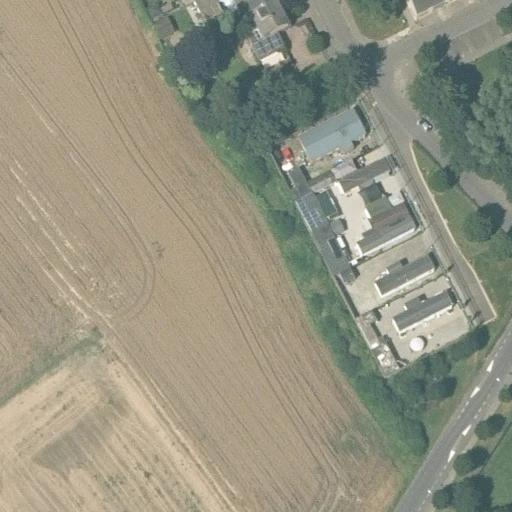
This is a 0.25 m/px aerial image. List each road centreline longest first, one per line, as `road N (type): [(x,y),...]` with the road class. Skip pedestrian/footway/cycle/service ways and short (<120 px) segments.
road 1 (residential): [(410,124),(395,141),(478,316)]
road 2 (residential): [(409,511),(511,343)]
road 3 (residential): [(362,71),(501,0)]
road 4 (residential): [(511,224),(410,124)]
